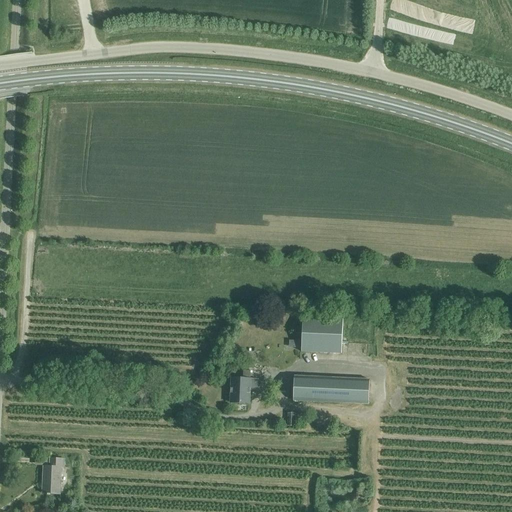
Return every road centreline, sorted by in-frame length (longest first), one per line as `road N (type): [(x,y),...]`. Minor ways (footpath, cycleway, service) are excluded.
road 1 (primary): [(511,144),(385,103),(276,81),(107,73),(0,82)]
road 2 (tertiary): [(511,114),(371,70),(198,47),(0,65)]
road 3 (track): [(12,379),(24,338),(30,233)]
